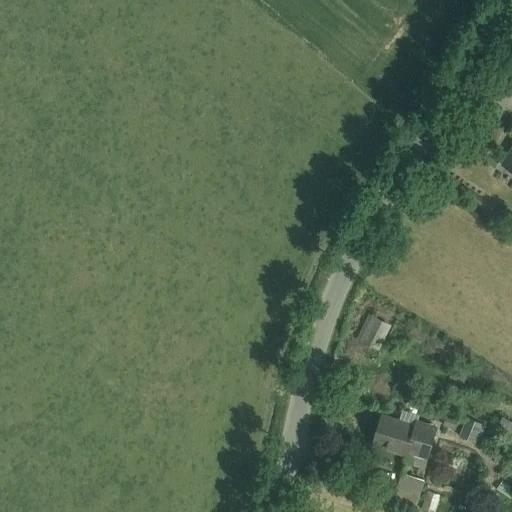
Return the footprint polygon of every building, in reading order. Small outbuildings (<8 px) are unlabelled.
[(511,149),(502,165),(511,171),(511,149)] [(391,325),(369,314),(356,339),(379,350),(391,325)] [(470,369),(457,362),(450,377),(464,383),(470,369)] [(427,457),(436,426),(417,420),(416,425),(381,415),(373,444),(407,454),(408,452),(427,457)] [(511,421),(504,417),(496,433),(511,441),(511,421)] [(467,419),(460,437),(476,444),(484,425),(467,419)]
